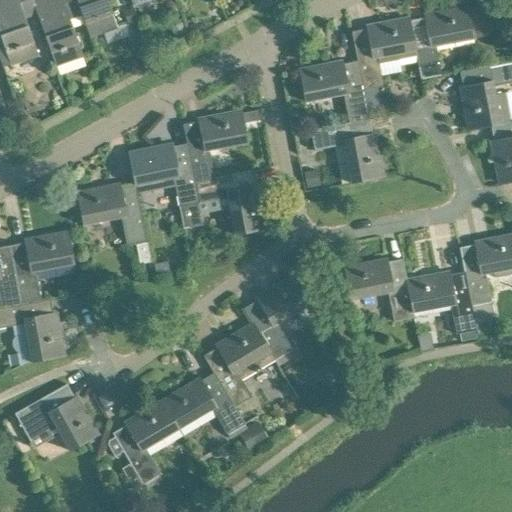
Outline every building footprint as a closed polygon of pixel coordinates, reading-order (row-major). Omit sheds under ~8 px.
[(36,13),(32,0),(0,0),(0,35),(10,65),(38,55),(24,17),(36,13)] [(69,18),(81,14),(82,14),(77,0),(32,0),(36,13),(55,66),(83,56),(69,18)] [(124,25),(117,27),(107,0),(77,0),(82,14),(81,14),(89,37),(103,32),(106,43),(128,36),(124,25)] [(474,38),(473,34),(477,34),(480,32),(483,30),(485,27),(486,23),(486,19),(484,10),(485,10),(484,6),(468,9),(438,15),(438,17),(429,19),(429,16),(408,20),(415,57),(416,57),(419,79),(441,75),(437,58),(475,49),(474,38)] [(140,27),(133,7),(123,11),(130,31),(140,27)] [(378,64),(415,57),(408,20),(380,26),(381,28),(371,30),(371,28),(351,31),(357,61),(356,61),(367,119),(369,118),(367,107),(370,105),(373,102),(375,99),(377,96),(378,92),(378,88),(378,87),(383,86),(378,64)] [(511,60),(459,71),(463,91),(466,91),(468,100),(465,100),(471,130),(490,126),(509,121),(504,93),(494,95),(492,86),(511,82),(511,60)] [(349,122),(367,119),(356,61),(338,65),(338,67),(329,69),(329,66),(299,72),(305,101),(343,94),(349,122)] [(203,120),(183,124),(187,144),(194,183),(213,179),(213,178),(215,178),(209,150),(247,142),(244,125),(260,122),(257,110),(242,113),(212,119),(212,121),(203,123),(203,120)] [(344,145),(351,183),(381,177),(375,147),(372,148),(370,139),(373,138),(369,118),(367,119),(349,122),(310,130),(314,151),(344,145)] [(511,120),(509,121),(490,126),(494,145),(497,145),(498,154),(496,154),(502,184),(511,181),(511,120)] [(159,149),(129,155),(134,183),(135,185),(152,181),(154,193),(175,189),(183,230),(202,226),(197,203),(194,183),(187,144),(168,147),(168,150),(159,152),(159,149)] [(213,179),(194,183),(197,203),(227,197),(235,235),(265,229),(259,199),(256,200),(254,191),(257,190),(253,170),(215,178),(213,178),(213,179)] [(147,242),(135,185),(134,183),(115,187),(116,190),(107,192),(106,189),(77,195),(82,225),(121,217),(127,246),(147,242)] [(20,303),(41,299),(35,271),(74,264),(68,234),(38,240),(39,242),(30,244),(29,241),(9,245),(20,303)] [(485,273),(511,267),(511,237),(488,242),(489,244),(480,246),(479,243),(459,247),(464,271),(475,330),(476,330),(475,322),(501,316),(498,301),(491,302),(485,273)] [(0,301),(1,307),(20,303),(9,245),(0,247),(0,301)] [(393,321),(411,318),(401,259),(382,262),(383,265),(374,267),(374,264),(344,270),(349,299),(388,292),(393,321)] [(475,330),(464,271),(445,275),(445,278),(436,279),(436,277),(407,282),(402,259),(401,259),(411,318),(414,317),(413,312),(450,305),(456,334),(475,330)] [(295,356),(291,350),(292,349),(277,323),(310,303),(295,277),(269,293),(270,295),(262,300),(261,298),(244,308),(254,325),(253,326),(273,360),(277,367),(295,356)] [(26,363),(61,357),(56,326),(53,327),(51,318),(54,318),(50,297),(41,299),(20,303),(1,307),(0,306),(0,328),(19,325),(20,333),(19,334),(18,334),(16,335),(15,337),(14,338),(13,340),(13,341),(13,343),(13,345),(13,347),(14,348),(15,350),(16,351),(18,352),(19,353),(21,353),(23,353),(24,353),(26,363)] [(242,379),(273,360),(253,326),(228,340),(230,343),(222,347),(221,345),(203,355),(213,373),(212,373),(246,428),(247,428),(235,407),(251,396),(242,379)] [(428,328),(417,330),(419,345),(430,343),(428,328)] [(229,438),(246,428),(212,373),(197,383),(198,385),(190,389),(189,387),(162,403),(177,429),(212,409),(227,434),(229,438)] [(60,434),(70,451),(96,436),(81,410),(79,411),(74,403),(77,402),(67,384),(14,413),(34,448),(60,434)] [(310,386),(295,395),(306,412),(321,403),(310,386)] [(145,448),(177,429),(162,403),(138,418),(139,420),(131,425),(130,422),(112,433),(114,436),(108,440),(107,445),(114,457),(123,451),(130,464),(121,469),(134,490),(145,483),(147,487),(161,479),(158,475),(160,474),(145,448)] [(237,434),(248,451),(268,438),(257,421),(237,434)]
